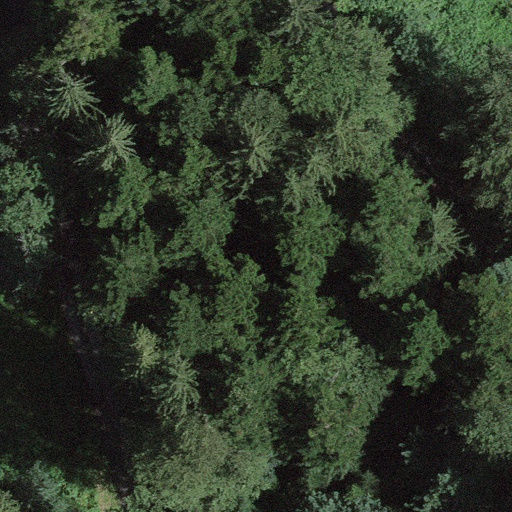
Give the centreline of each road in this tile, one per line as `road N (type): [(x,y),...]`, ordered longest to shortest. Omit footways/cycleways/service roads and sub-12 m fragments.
road 1 (track): [(151,511),(29,93),(36,0)]
road 2 (track): [(511,272),(436,202),(335,0)]
